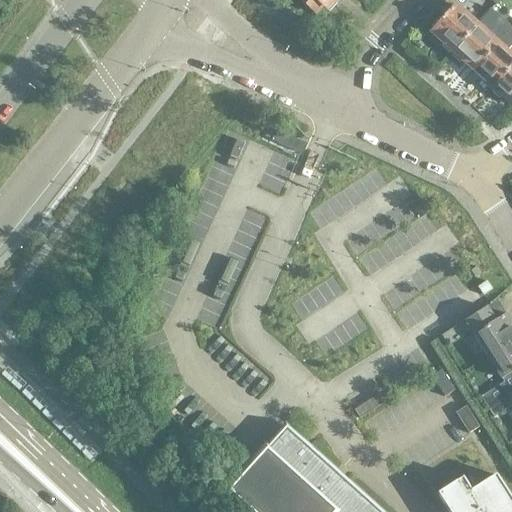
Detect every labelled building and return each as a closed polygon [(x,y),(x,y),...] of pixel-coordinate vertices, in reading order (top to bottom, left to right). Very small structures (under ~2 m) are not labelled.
[(298,0),(317,17),(332,0),(298,0)] [(431,34),(453,54),(477,27),(455,7),(431,34)] [(477,27),(453,54),(473,72),(511,29),(501,19),(487,36),(477,27)] [(511,29),(473,72),(492,89),(511,66),(511,58),(506,53),(511,46),(511,29)] [(511,66),(492,89),(511,106),(511,66)] [(271,128),(269,132),(267,136),(266,138),(286,148),(290,150),(295,140),(271,128)] [(477,288),(484,297),(493,291),(487,282),(477,288)] [(464,323),(441,337),(448,348),(471,334),(486,358),(511,341),(511,326),(505,315),(496,321),(487,308),(476,314),(464,323)] [(511,341),(486,358),(500,380),(501,379),(504,383),(481,398),(486,407),(511,390),(511,341)] [(511,390),(486,407),(494,419),(511,406),(511,390)] [(244,511),(370,511),(284,433),(226,496),(244,511)] [(511,511),(511,500),(497,477),(472,493),(463,479),(438,495),(448,511),(511,511)]
